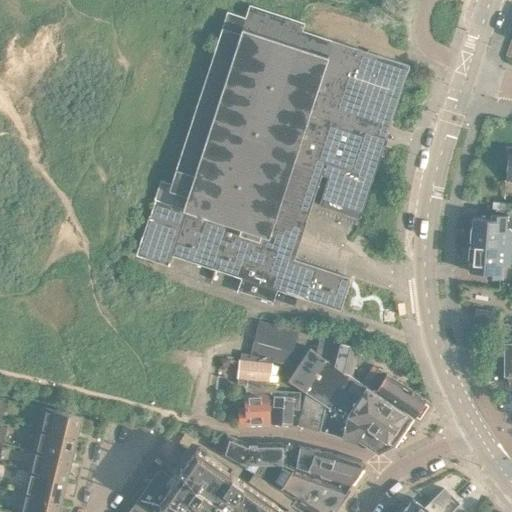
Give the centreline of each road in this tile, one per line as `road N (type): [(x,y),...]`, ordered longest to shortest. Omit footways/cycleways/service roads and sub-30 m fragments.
road 1 (secondary): [(470,431),(435,340),(423,273),(435,174),(466,76)]
road 2 (residential): [(393,468),(328,439),(232,428)]
